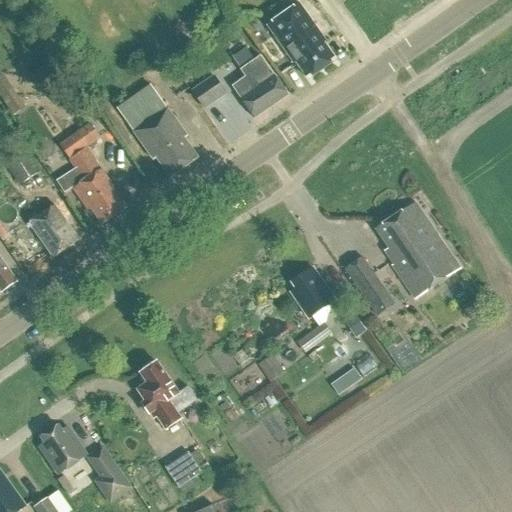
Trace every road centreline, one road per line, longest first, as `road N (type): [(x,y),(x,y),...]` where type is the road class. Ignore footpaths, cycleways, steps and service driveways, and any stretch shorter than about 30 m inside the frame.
road 1 (tertiary): [(0,336),(378,71)]
road 2 (track): [(415,151),(511,279)]
road 3 (tertiary): [(378,71),(457,35),(499,0)]
